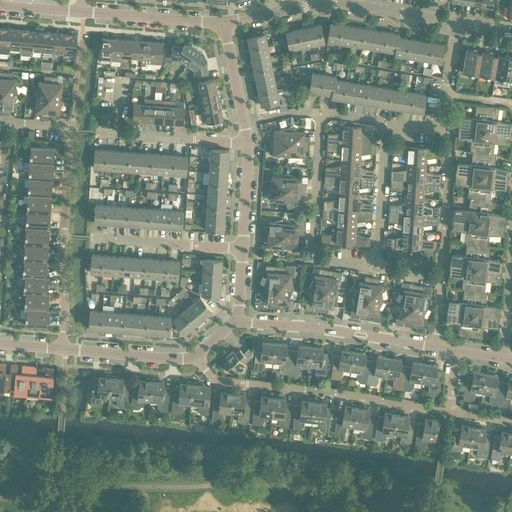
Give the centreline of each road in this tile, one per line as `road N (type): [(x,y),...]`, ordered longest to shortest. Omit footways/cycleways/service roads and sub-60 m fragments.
road 1 (residential): [(64,351),(69,128),(0,120)]
road 2 (residential): [(450,412),(215,380),(196,355)]
road 3 (residential): [(311,258),(320,113),(385,122)]
road 4 (tertiary): [(438,348),(237,322)]
road 5 (residential): [(442,280),(451,137),(442,130)]
road 6 (residential): [(95,239),(242,249)]
road 7 (tertiary): [(224,26),(80,11)]
road 8 (residential): [(376,266),(385,122)]
road 9 (tertiary): [(64,351),(196,355)]
road 10 (residential): [(119,134),(248,145)]
road 11 (tertiary): [(248,145),(224,26)]
